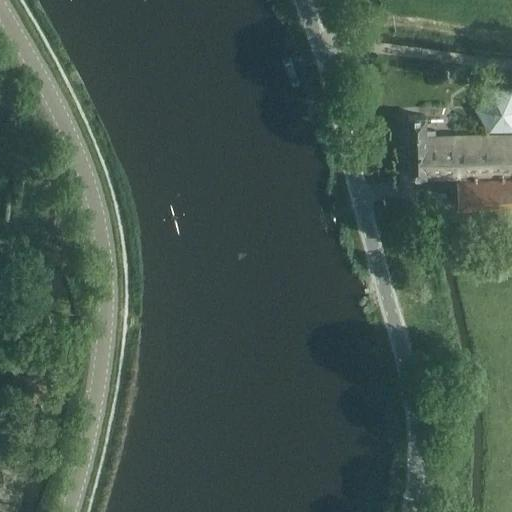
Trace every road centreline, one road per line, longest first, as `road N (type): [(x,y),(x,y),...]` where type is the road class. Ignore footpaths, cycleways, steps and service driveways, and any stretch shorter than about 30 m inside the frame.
road 1 (unclassified): [(419,511),(427,423),(300,0)]
road 2 (tertiary): [(71,511),(100,385),(106,292),(97,220),(66,133),(0,12)]
road 3 (track): [(511,35),(384,21),(315,39)]
